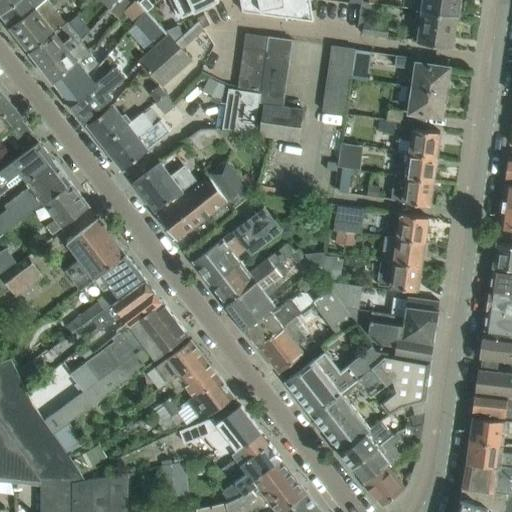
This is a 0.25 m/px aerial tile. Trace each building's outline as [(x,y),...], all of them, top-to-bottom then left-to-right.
[(0,0),(0,12),(1,13),(18,0),(0,0)] [(11,27),(45,0),(18,0),(1,13),(11,27)] [(31,52),(67,22),(49,0),(45,0),(11,27),(31,52)] [(96,0),(108,11),(109,9),(117,0),(96,0)] [(120,18),(132,3),(129,0),(117,0),(109,9),(120,18)] [(144,0),(142,0),(137,4),(145,13),(151,8),(144,0)] [(170,0),(178,17),(215,0),(170,0)] [(240,0),(242,11),(313,21),(309,0),(240,0)] [(459,0),(424,0),(423,9),(457,14),(457,12),(460,10),(461,4),(459,0)] [(375,23),(378,3),(362,1),(361,10),(359,24),(365,25),(363,33),(388,36),(390,26),(375,23)] [(457,14),(423,9),(417,9),(413,39),(452,45),(457,14)] [(161,33),(143,12),(136,22),(153,41),(161,33)] [(205,14),(198,17),(203,27),(210,24),(205,14)] [(67,22),(31,52),(44,69),(83,39),(69,21),(67,22)] [(199,21),(182,36),(188,43),(191,40),(204,29),(199,21)] [(261,94),(268,36),(246,33),(239,88),(239,90),(261,94)] [(168,34),(140,59),(163,85),(192,60),(182,49),(181,49),(175,42),(168,34)] [(268,36),(261,94),(260,102),(284,106),(293,39),(268,36)] [(54,82),(92,52),(83,39),(44,69),(54,82)] [(353,66),(356,49),(356,48),(333,45),(330,63),(353,66)] [(368,80),(372,51),(356,49),(353,66),(352,78),(368,80)] [(98,86),(90,75),(100,63),(92,52),(54,82),(73,106),(98,86)] [(98,109),(113,96),(109,91),(127,75),(110,53),(100,63),(90,75),(98,86),(73,106),(84,120),(98,109)] [(411,56),(397,54),(395,65),(410,66),(411,56)] [(448,78),(449,66),(418,62),(415,86),(446,90),(446,88),(449,86),(450,81),(448,78)] [(352,78),(353,66),(330,63),(328,75),(352,78)] [(350,90),(352,78),(328,75),(327,86),(350,90)] [(228,86),(209,77),(202,91),(221,100),(228,86)] [(167,94),(160,84),(150,92),(157,101),(167,94)] [(445,94),(446,90),(415,86),(409,85),(407,101),(412,102),(410,119),(425,122),(426,114),(442,116),(444,104),(447,102),(447,96),(445,94)] [(348,101),(350,90),(327,86),(325,98),(348,101)] [(254,132),(260,102),(261,94),(239,90),(239,88),(230,87),(224,127),(229,128),(254,132)] [(0,114),(11,106),(0,91),(0,114)] [(346,113),(348,101),(325,98),(324,110),(346,113)] [(304,108),(284,106),(260,102),(254,132),(254,133),(261,134),(261,135),(300,140),(304,108)] [(129,123),(113,104),(88,123),(104,144),(129,124),(129,123)] [(0,137),(22,121),(11,106),(0,115),(0,137)] [(404,110),(390,108),(387,120),(397,121),(403,122),(404,110)] [(123,168),(170,131),(161,119),(153,126),(143,112),(129,123),(129,124),(104,144),(123,168)] [(349,128),(350,117),(329,115),(328,126),(349,128)] [(397,121),(387,120),(381,118),(379,130),(386,131),(386,132),(394,133),(397,121)] [(437,156),(440,131),(401,125),(400,138),(411,139),(409,152),(437,156)] [(202,128),(190,136),(200,149),(223,138),(229,136),(229,128),(224,127),(216,128),(202,128)] [(0,193),(24,176),(50,156),(39,141),(13,161),(9,155),(0,162),(0,167),(1,170),(0,170),(0,193)] [(437,156),(409,152),(402,151),(398,174),(433,179),(437,156)] [(345,155),(343,168),(352,169),(354,156),(345,155)] [(44,203),(71,183),(53,160),(27,180),(32,185),(6,205),(9,208),(0,214),(0,236),(44,203)] [(209,175),(234,209),(254,193),(229,160),(209,175)] [(162,161),(134,182),(155,211),(184,190),(196,180),(188,169),(176,179),(162,161)] [(349,192),(352,169),(343,168),(340,191),(349,192)] [(430,204),(433,179),(398,174),(396,174),(392,198),(403,200),(430,204)] [(234,209),(209,175),(158,214),(185,250),(236,211),(234,209)] [(53,233),(89,206),(71,183),(44,203),(56,219),(47,225),(53,233)] [(511,206),(511,184),(505,184),(502,206),(511,206)] [(364,219),(365,208),(338,204),(334,229),(338,230),(348,231),(349,222),(359,223),(360,219),(364,219)] [(265,206),(193,261),(208,281),(211,285),(227,273),(242,261),(237,254),(248,247),(252,252),(281,229),(265,206)] [(511,229),(511,206),(502,206),(498,227),(511,229)] [(424,241),(428,216),(391,211),(387,235),(386,235),(386,236),(424,241)] [(126,255),(98,218),(67,241),(80,259),(67,269),(82,289),(102,274),(102,273),(126,255)] [(357,232),(348,231),(338,230),(337,242),(347,243),(356,244),(357,232)] [(421,265),(424,241),(386,236),(382,260),(421,265)] [(511,269),(511,243),(496,242),(493,266),(511,269)] [(226,305),(276,266),(294,251),(288,243),(269,257),(250,271),(242,261),(211,285),(226,305)] [(0,272),(16,262),(6,247),(0,251),(0,272)] [(145,280),(126,255),(102,273),(102,274),(113,288),(106,293),(108,295),(68,324),(74,332),(93,318),(94,319),(145,280)] [(324,277),(326,255),(312,264),(324,277)] [(341,279),(343,261),(338,260),(338,257),(326,255),(324,277),(341,279)] [(15,295),(20,302),(48,280),(29,256),(4,276),(17,294),(15,295)] [(418,290),(421,265),(382,260),(379,284),(418,290)] [(245,329),(271,308),(277,304),(269,294),(274,290),(276,288),(276,286),(276,284),(275,282),(275,281),(282,275),(276,266),(226,305),(245,329)] [(511,272),(492,270),(489,290),(511,293),(511,272)] [(124,314),(154,292),(145,280),(94,319),(102,331),(107,327),(124,314)] [(431,360),(440,300),(409,296),(408,298),(394,297),(392,313),(359,309),(362,286),(326,281),(331,287),(355,320),(374,343),(378,349),(387,350),(415,357),(431,360)] [(355,320),(331,287),(313,301),(338,334),(355,320)] [(511,313),(511,293),(489,290),(487,310),(511,313)] [(129,326),(162,301),(154,292),(124,314),(129,322),(127,324),(129,326)] [(258,345),(297,315),(302,310),(292,298),(273,311),(271,308),(245,329),(258,345)] [(53,433),(187,335),(162,301),(129,326),(127,324),(117,330),(119,332),(113,337),(115,340),(71,373),(84,390),(54,412),(40,393),(32,399),(53,433)] [(511,313),(487,310),(484,329),(511,332),(511,313)] [(299,344),(308,338),(305,335),(309,332),(297,315),(258,345),(278,372),(305,351),(299,344)] [(511,336),(484,333),(481,357),(483,357),(493,359),(511,361),(511,336)] [(77,344),(70,336),(55,347),(60,356),(77,344)] [(158,364),(147,372),(159,388),(170,379),(170,378),(176,373),(177,376),(182,372),(185,376),(206,360),(191,340),(169,357),(168,356),(158,363),(158,364)] [(85,359),(94,352),(87,343),(78,350),(85,359)] [(386,354),(387,350),(378,349),(374,343),(340,372),(324,350),(285,381),(312,414),(342,391),(341,391),(386,354)] [(0,350),(0,363),(15,360),(10,347),(0,350)] [(50,347),(20,358),(25,369),(54,358),(50,347)] [(426,401),(431,360),(415,357),(387,350),(386,354),(341,391),(342,391),(345,394),(357,385),(362,391),(366,388),(372,396),(374,394),(393,377),(397,390),(382,403),(390,414),(403,406),(413,404),(426,401)] [(85,480),(53,433),(32,399),(19,372),(15,360),(0,363),(0,480),(12,481),(42,484),(42,511),(127,511),(128,473),(85,480)] [(194,395),(219,377),(206,360),(185,376),(182,372),(177,376),(176,373),(170,378),(170,379),(176,386),(184,381),(194,395)] [(511,372),(479,368),(476,393),(511,397),(511,372)] [(209,415),(234,396),(219,377),(194,395),(195,396),(188,400),(197,413),(204,408),(209,415)] [(327,434),(357,410),(345,394),(342,391),(312,414),(327,434)] [(511,397),(476,393),(474,412),(511,416),(511,397)] [(145,406),(156,399),(151,394),(141,401),(145,406)] [(152,410),(162,422),(181,410),(171,396),(152,410)] [(241,405),(240,405),(217,423),(237,450),(236,450),(237,451),(262,432),(241,405)] [(371,428),(357,410),(327,434),(341,452),(371,428)] [(424,411),(411,415),(414,426),(423,423),(424,411)] [(511,432),(511,420),(473,416),(470,442),(504,446),(505,432),(511,432)] [(211,417),(182,429),(186,442),(201,437),(201,436),(216,431),(211,417)] [(352,466),(393,434),(382,420),(371,428),(341,452),(352,466)] [(421,437),(423,423),(414,426),(408,427),(421,437)] [(242,463),(270,443),(262,432),(237,451),(236,450),(234,452),(238,458),(215,473),(218,479),(241,463),(242,463)] [(364,482),(400,453),(393,443),(401,437),(397,432),(394,434),(393,434),(352,466),(364,482)] [(511,452),(503,452),(504,446),(470,442),(467,463),(497,467),(511,468),(511,452)] [(252,489),(256,485),(253,480),(282,458),(270,443),(242,463),(248,472),(223,491),(231,501),(252,489)] [(406,487),(391,468),(404,458),(400,453),(364,482),(382,505),(406,487)] [(282,511),(308,492),(282,458),(253,480),(256,485),(257,484),(277,511),(282,511)] [(186,461),(173,463),(177,495),(189,493),(186,461)] [(178,511),(177,495),(173,463),(163,465),(167,511),(178,511)] [(511,468),(497,467),(467,463),(467,464),(462,487),(492,491),(499,492),(511,494),(511,468)] [(0,490),(15,493),(12,481),(0,480),(0,490)] [(511,511),(511,494),(499,492),(492,491),(462,487),(458,498),(486,506),(487,511),(511,511)] [(198,511),(237,511),(258,496),(252,489),(231,501),(198,508),(198,511)] [(322,511),(308,492),(282,511),(322,511)] [(487,511),(486,506),(458,498),(454,511),(487,511)]
